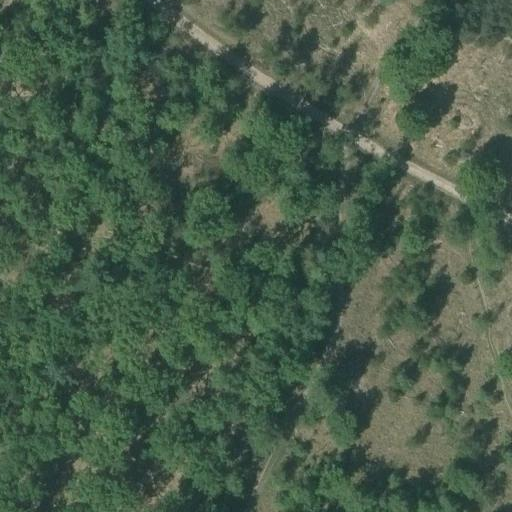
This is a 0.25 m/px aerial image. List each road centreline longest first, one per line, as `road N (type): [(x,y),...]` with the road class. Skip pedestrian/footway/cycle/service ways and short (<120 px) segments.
road 1 (track): [(341,134),(342,314),(246,511)]
road 2 (track): [(145,0),(341,134)]
road 3 (track): [(341,134),(473,204)]
